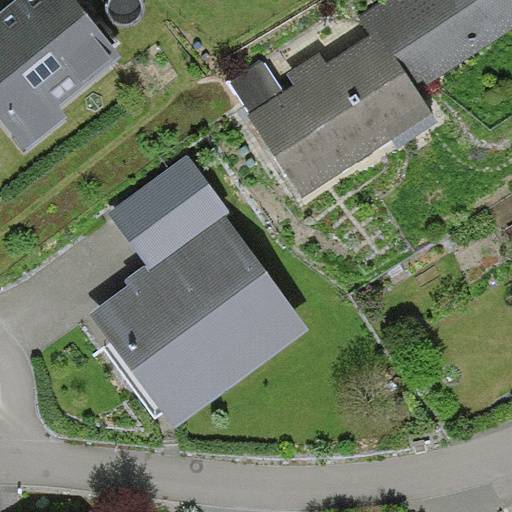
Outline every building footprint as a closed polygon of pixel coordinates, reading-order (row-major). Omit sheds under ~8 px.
[(62,107),(123,59),(76,0),(12,0),(0,10),(0,117),(26,150),(69,116),(62,107)] [(248,115),(304,198),(391,140),(398,147),(438,122),(418,92),(511,28),(511,0),(382,0),(358,16),(370,35),(327,63),(320,53),(287,75),(294,84),(282,91),(262,59),(229,81),(250,112),(248,115)] [(218,212),(182,163),(109,216),(145,266),(218,212)] [(511,192),(502,199),(484,211),(492,226),(511,213),(511,192)] [(511,227),(503,233),(511,247),(511,227)] [(248,361),(291,329),(217,228),(96,317),(152,393),(229,336),(248,361)]
